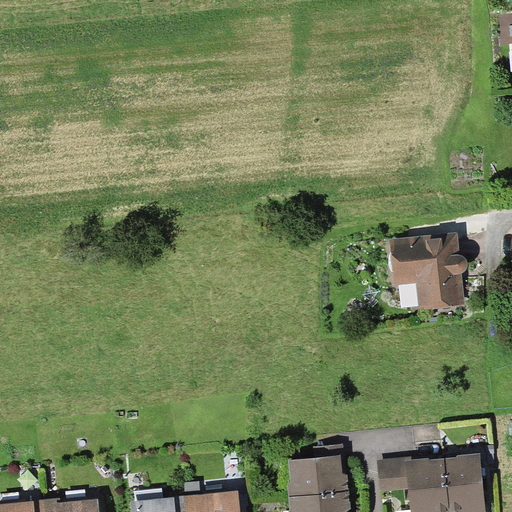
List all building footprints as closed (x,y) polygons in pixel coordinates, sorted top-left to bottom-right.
[(454,273),(456,273),(459,272),(460,270),(462,268),(462,264),(461,261),(459,259),(456,258),(452,259),(450,240),(390,246),(394,281),(419,278),(422,308),(457,305),(454,273)] [(400,458),(379,460),(382,488),(403,486),(400,458)] [(457,463),(441,464),(446,511),(462,509),(463,506),(482,504),(477,458),(458,460),(457,463)] [(291,498),(343,493),(341,478),(337,473),(336,461),(315,463),(315,460),(290,462),(292,483),(290,484),(291,498)] [(429,511),(433,511),(446,511),(441,464),(426,466),(424,463),(405,465),(409,511),(428,510),(429,511)] [(168,511),(168,504),(162,504),(160,490),(133,492),(134,511),(168,511)] [(340,511),(341,511),(344,506),(343,493),(291,498),(292,511),(340,511)] [(198,511),(233,511),(232,497),(198,501),(198,511)]
